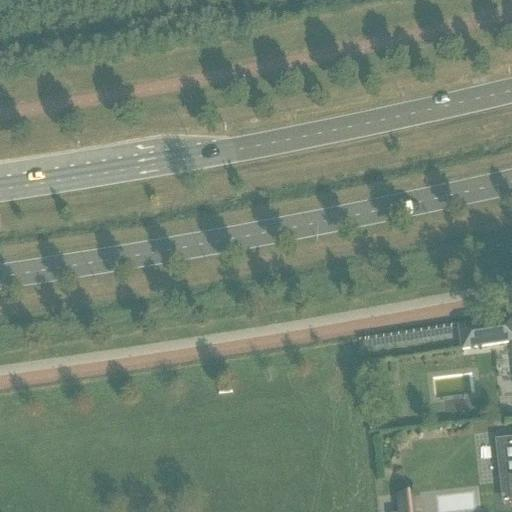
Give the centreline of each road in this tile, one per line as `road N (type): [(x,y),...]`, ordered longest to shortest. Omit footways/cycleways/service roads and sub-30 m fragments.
road 1 (primary): [(511,94),(0,192)]
road 2 (primary): [(0,280),(511,184)]
road 3 (unclassified): [(0,384),(511,297)]
